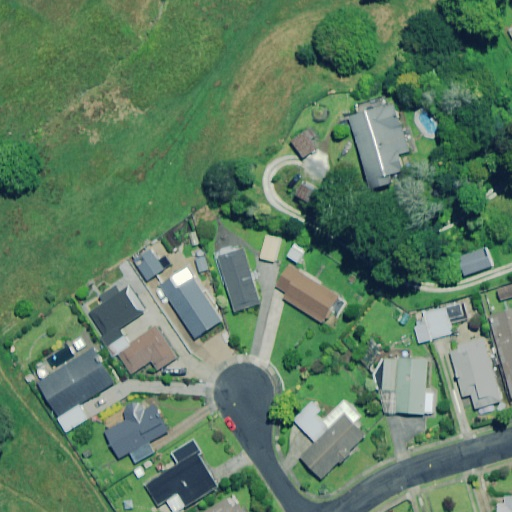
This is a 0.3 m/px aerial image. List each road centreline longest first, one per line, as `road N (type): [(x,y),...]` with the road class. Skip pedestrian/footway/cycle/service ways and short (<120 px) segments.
road 1 (residential): [(350,511),(422,467),(511,441)]
road 2 (residential): [(242,389),(261,451),(297,511)]
